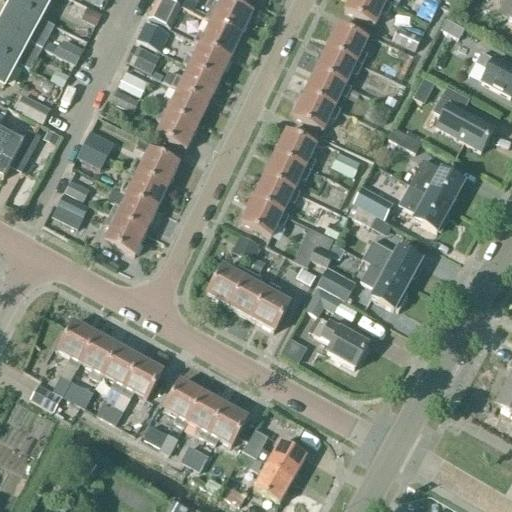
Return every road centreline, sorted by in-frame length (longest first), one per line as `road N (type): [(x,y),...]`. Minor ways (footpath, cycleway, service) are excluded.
road 1 (residential): [(148,320),(299,0)]
road 2 (residential): [(396,452),(148,320)]
road 3 (tertiary): [(396,452),(511,235)]
road 4 (residential): [(148,320),(33,259)]
